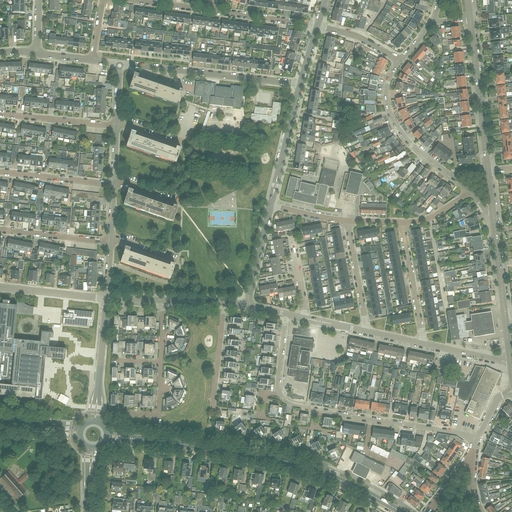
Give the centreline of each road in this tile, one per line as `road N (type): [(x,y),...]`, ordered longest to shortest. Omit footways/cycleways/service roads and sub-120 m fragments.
road 1 (secondary): [(401,511),(289,461),(105,436)]
road 2 (residential): [(478,436),(291,404),(277,380),(285,314)]
road 3 (residential): [(299,84),(119,62)]
road 4 (residential): [(488,170),(469,18)]
road 5 (residential): [(398,62),(386,93),(393,119),(452,175)]
road 6 (residential): [(270,205),(299,84)]
road 7 (residential): [(94,422),(106,299)]
road 8 (unclassified): [(421,343),(403,222)]
